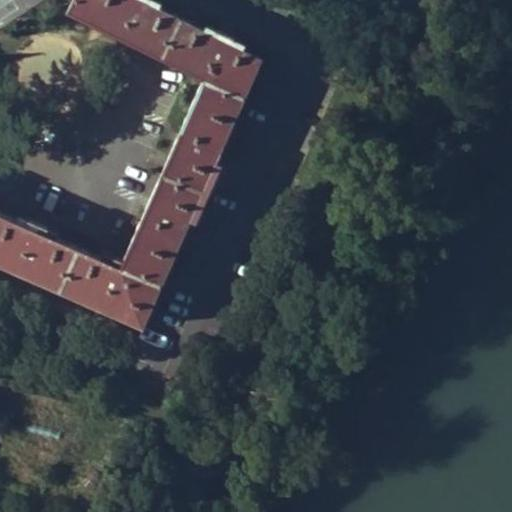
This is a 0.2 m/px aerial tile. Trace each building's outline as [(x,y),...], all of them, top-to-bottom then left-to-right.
[(207,75),(124,258),(106,250),(103,257),(57,236),(47,232),(50,226),(34,219),(31,225),(17,219),(0,211),(0,263),(142,327),(192,216),(191,216),(263,56),(245,47),(235,43),(238,36),(221,28),(219,33),(206,27),(161,7),(151,2),(151,0),(74,0),(69,13),(207,75)] [(208,22),(206,27),(219,33),(221,28),(208,22)] [(248,40),(238,36),(235,43),(245,47),(248,40)] [(20,212),(17,219),(31,225),(34,219),(20,212)] [(60,230),(50,226),(47,232),(57,236),(60,230)]
